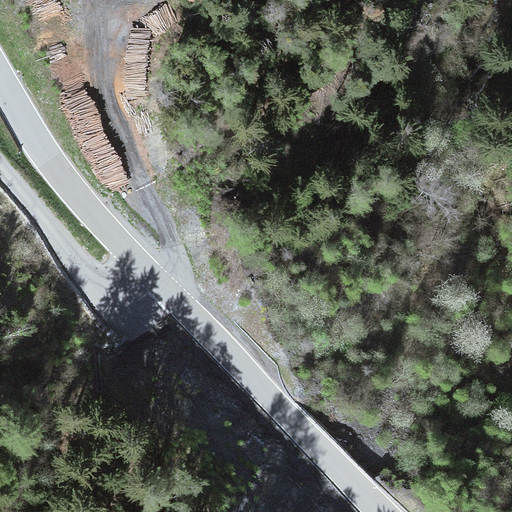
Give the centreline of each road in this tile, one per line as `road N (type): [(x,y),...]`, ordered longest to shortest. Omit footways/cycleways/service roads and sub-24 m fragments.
road 1 (tertiary): [(355,511),(301,442),(144,288)]
road 2 (tertiary): [(144,288),(0,97)]
road 3 (residential): [(0,267),(64,315),(114,320),(144,288)]
